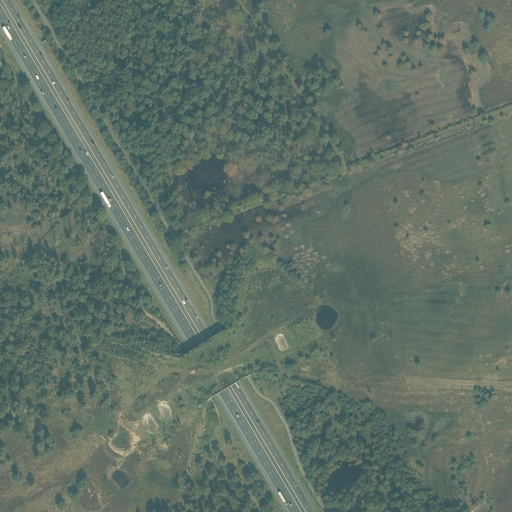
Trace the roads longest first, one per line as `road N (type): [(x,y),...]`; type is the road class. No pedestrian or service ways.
road 1 (motorway): [(309,511),(5,0)]
road 2 (motorway): [(0,13),(295,511)]
road 3 (track): [(222,438),(210,399),(169,333),(133,295),(119,251),(6,55)]
road 4 (track): [(343,168),(236,0)]
road 5 (track): [(171,233),(343,168)]
road 6 (track): [(343,168),(511,107)]
